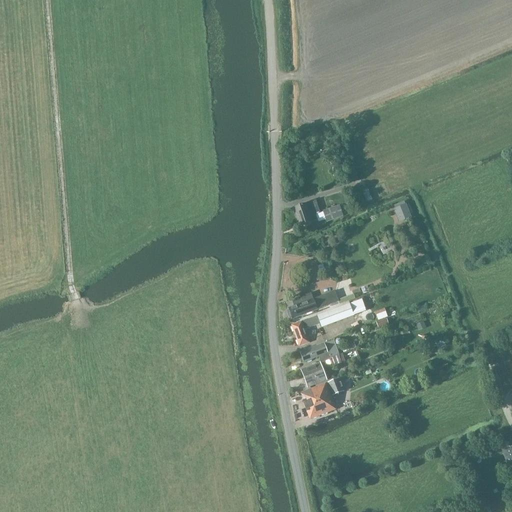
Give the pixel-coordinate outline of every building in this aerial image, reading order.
[(314,212),(319,210),(316,201),(293,208),(299,226),(317,220),(314,212)] [(406,204),(394,208),(399,220),(410,215),(406,204)] [(326,222),(343,216),(339,206),(322,212),(326,222)] [(307,255),(306,272),(316,272),(316,255),(307,255)] [(335,291),(328,294),(313,299),(311,294),(292,300),(294,306),(288,308),(290,312),(287,313),(290,318),(292,318),(292,319),(339,302),(335,291)] [(321,327),(354,315),(350,304),(293,325),(300,345),(310,342),(305,329),(320,324),(321,327)] [(364,325),(373,322),(371,316),(362,319),(364,325)] [(304,362),(318,357),(320,362),(339,355),(333,340),(300,352),(304,362)] [(341,354),(339,355),(320,362),(320,363),(301,370),(308,387),(327,380),(326,379),(329,378),(326,372),(324,373),(323,370),(344,362),(341,354)] [(331,396),(344,391),(339,379),(301,393),(304,401),(303,401),(310,420),(336,410),(331,396)] [(511,447),(501,452),(505,461),(507,467),(511,464),(511,447)]
